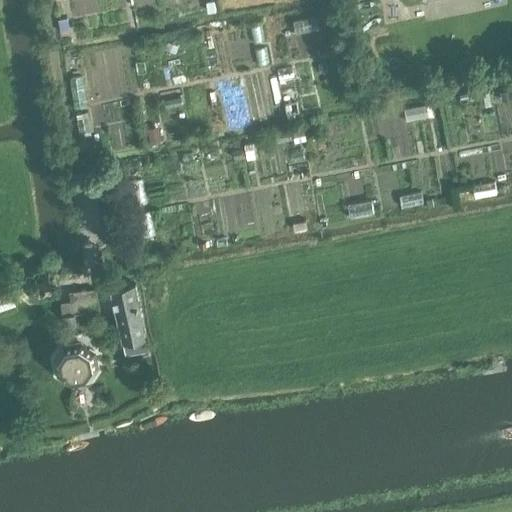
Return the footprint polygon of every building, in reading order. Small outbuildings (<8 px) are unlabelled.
[(212,1),(207,2),(208,12),(216,11),(216,10),(215,0),(212,1)] [(61,31),(70,30),(68,17),(59,19),(61,31)] [(420,33),(428,64),(447,60),(439,28),(420,33)] [(468,34),(454,34),(454,51),(468,51),(468,34)] [(176,52),(179,45),(167,40),(165,48),(176,52)] [(502,101),(511,98),(511,89),(500,91),(502,101)] [(148,128),(151,144),(162,141),(159,126),(148,128)] [(307,139),(304,127),(293,130),(295,142),(307,139)] [(247,158),(256,157),(253,142),(245,143),(247,158)] [(244,156),(242,147),(233,149),(234,158),(244,156)] [(150,211),(139,213),(141,220),(144,237),(155,235),(151,218),(150,211)] [(37,298),(57,293),(54,281),(50,282),(49,278),(40,280),(41,284),(34,286),(37,298)] [(136,284),(112,288),(123,343),(147,338),(136,284)] [(81,342),(79,315),(99,313),(96,289),(70,292),(71,302),(61,303),(65,345),(55,358),(59,374),(72,383),(89,380),(98,367),(95,351),(81,342)]
